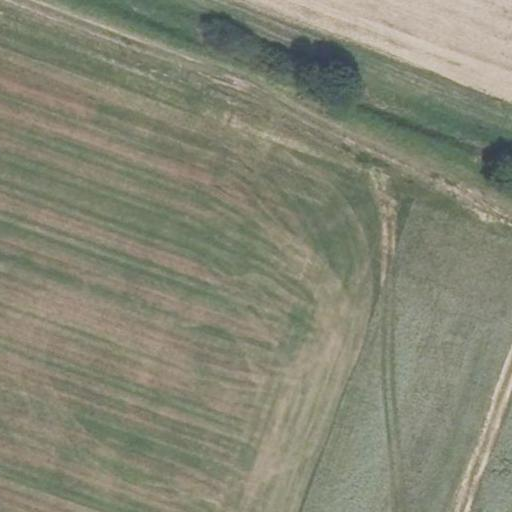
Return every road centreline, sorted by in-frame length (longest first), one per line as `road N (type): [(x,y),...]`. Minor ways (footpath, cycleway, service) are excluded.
road 1 (track): [(511,237),(434,169),(14,0)]
road 2 (track): [(454,511),(511,336)]
